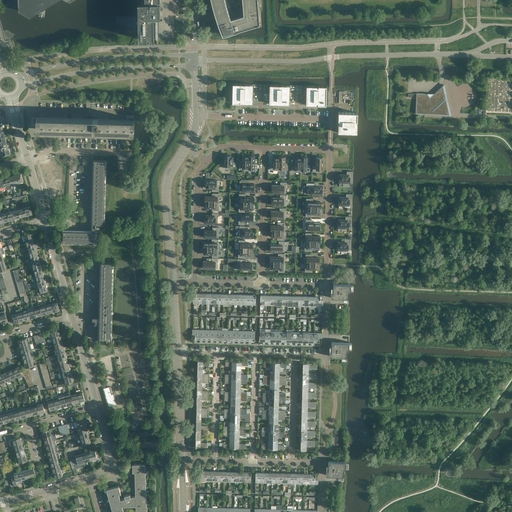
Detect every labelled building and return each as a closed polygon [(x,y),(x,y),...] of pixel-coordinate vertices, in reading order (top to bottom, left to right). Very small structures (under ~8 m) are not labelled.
[(71,0),(19,0),(19,8),(31,14),(40,9),(40,12),(42,14),(45,12),(45,9),(42,7),(53,0),(63,0),(68,2),(71,0)] [(144,0),(145,0),(144,0),(141,0),(138,1),(138,0),(137,0),(137,1),(138,1),(138,4),(138,5),(138,8),(138,11),(138,12),(138,15),(138,16),(116,16),(116,22),(138,33),(138,35),(139,35),(139,38),(138,38),(138,39),(146,39),(146,38),(146,35),(150,37),(153,38),(154,39),(154,36),(153,36),(153,33),(154,33),(154,32),(153,32),(153,30),(153,29),(153,26),(153,25),(153,22),(153,19),(153,18),(153,15),(154,15),(157,15),(159,15),(160,15),(160,14),(160,11),(160,10),(161,11),(162,11),(163,10),(163,9),(163,8),(162,8),(161,8),(160,8),(160,7),(160,4),(160,3),(160,1),(159,0),(144,0)] [(221,32),(223,36),(259,24),(258,12),(257,0),(210,0),(211,1),(212,5),(213,10),(214,13),(215,16),(217,21),(218,25),(219,27),(219,28),(221,32)] [(252,104),(253,85),(245,84),(245,86),(241,86),(241,84),(233,84),(232,103),(240,103),(240,102),(244,102),(244,103),(252,104)] [(289,105),(290,86),(281,85),(281,87),(278,87),(278,85),(269,85),(269,104),(277,104),(277,103),(281,103),(281,104),(289,105)] [(326,106),(326,87),(318,86),(318,88),(314,88),(314,86),(306,86),(306,105),(314,105),(314,104),(318,104),(318,105),(326,106)] [(446,114),(449,114),(442,87),(430,98),(427,95),(417,94),(417,104),(418,104),(418,111),(429,112),(428,113),(432,114),(434,112),(435,114),(446,114)] [(357,121),(357,113),(338,112),(338,121),(340,121),(339,124),(338,124),(338,132),(357,133),(357,125),(356,125),(356,121),(357,121)] [(134,120),(126,120),(98,119),(98,117),(89,116),(88,119),(36,118),(36,129),(40,129),(44,129),(44,130),(44,129),(48,130),(52,130),(56,130),(60,130),(64,130),(68,130),(72,130),(76,130),(80,130),(80,131),(80,130),(84,131),(102,131),(105,131),(106,131),(110,131),(114,131),(114,132),(114,131),(118,131),(118,132),(122,132),(126,132),(130,132),(134,132),(134,120)] [(9,149),(7,143),(0,145),(0,149),(1,151),(9,149)] [(10,154),(9,149),(1,151),(2,157),(10,155),(10,154)] [(233,163),(233,156),(231,156),(230,156),(230,155),(225,154),(225,155),(224,168),(235,169),(236,163),(233,163)] [(250,156),(248,156),(248,171),(254,171),(254,170),(257,170),(257,164),(254,164),(254,156),(254,155),(250,155),(250,156)] [(248,171),(248,156),(247,156),(243,156),(242,156),(242,164),(239,164),(239,170),(242,170),(248,171)] [(279,171),(279,157),(279,156),(274,156),(274,157),(273,157),(273,163),(270,163),(270,170),(273,170),(273,171),(279,171)] [(285,157),(279,157),(279,171),(284,171),(284,170),(287,170),(288,164),(285,163),(285,157)] [(301,172),(301,157),(301,158),(299,158),(299,157),(296,157),(296,158),(295,158),(295,166),(292,166),(292,172),(295,172),(301,172)] [(302,157),(301,157),(301,172),(307,172),(310,172),(310,166),(307,165),(307,157),(306,157),(302,157)] [(313,166),(313,172),(323,172),(323,158),(323,157),(317,157),(317,158),(316,158),(316,166),(313,166)] [(105,160),(94,160),(94,161),(94,163),(94,165),(94,167),(94,169),(94,172),(94,174),(94,176),(94,178),(94,180),(93,180),(93,182),(94,182),(93,184),(93,186),(93,189),(93,190),(93,193),(93,195),(93,197),(93,199),(93,201),(93,203),(93,206),(93,207),(93,210),(93,212),(93,214),(92,216),(93,216),(93,218),(92,218),(92,220),(92,223),(92,229),(92,230),(98,230),(98,224),(104,224),(103,224),(105,161),(105,160)] [(339,182),(339,186),(343,186),(343,182),(352,183),(353,172),(347,172),(347,175),(340,174),(340,176),(339,176),(339,177),(338,177),(338,182),(339,182)] [(20,174),(15,175),(17,183),(23,181),(23,182),(23,181),(21,174),(20,174)] [(219,180),(206,180),(206,181),(205,181),(205,185),(205,186),(206,186),(206,188),(212,188),(212,191),(218,191),(219,180)] [(254,191),(255,185),(254,185),(254,184),(246,184),(246,181),(240,181),(239,191),(254,192),(254,191)] [(286,183),(280,182),(280,186),(272,185),(272,186),(271,186),(271,192),(272,192),(272,193),(286,193),(286,183)] [(314,183),(306,183),(306,187),(309,187),(308,194),(321,195),(321,194),(322,194),(323,189),(322,189),(321,189),(321,187),(314,186),(314,183)] [(205,197),(204,197),(204,202),(205,202),(219,202),(219,197),(219,194),(212,193),(212,196),(205,196),(205,197)] [(254,198),(254,197),(246,197),(246,194),(239,194),(239,197),(239,203),(254,203),(254,202),(254,198)] [(338,199),(337,199),(337,204),(338,204),(338,205),(339,205),(339,209),(343,209),(343,205),(352,205),(352,194),(346,194),(346,197),(339,197),(339,199),(338,199)] [(272,204),(271,205),(286,205),(286,195),(280,195),(280,198),(272,198),(272,199),(271,199),(271,204),(272,204)] [(306,202),(306,208),(321,208),(321,207),(321,203),(321,202),(312,202),(313,199),(306,199),(306,202)] [(219,208),(219,202),(205,202),(204,202),(204,207),(206,207),(206,208),(212,208),(212,211),(218,211),(218,208),(219,208)] [(254,204),(254,203),(239,203),(238,209),(239,209),(239,212),(244,212),(245,209),(253,209),(253,205),(253,203),(254,204)] [(30,207),(24,208),(26,216),(32,214),(30,206),(30,207)] [(271,218),(285,219),(286,209),(280,208),(280,211),(271,211),(271,212),(270,212),(270,218),(271,218)] [(321,208),(306,208),(305,214),(306,214),(306,217),(311,217),(312,214),(320,214),(320,213),(320,210),(320,208),(321,208)] [(205,223),(217,223),(218,216),(219,216),(219,212),(212,212),(212,215),(206,215),(205,217),(205,218),(204,218),(204,223),(205,223)] [(253,214),(239,214),(239,224),(244,224),(245,221),(253,222),(253,221),(254,221),(254,215),(253,215),(253,214)] [(345,220),(339,220),(339,222),(338,222),(337,222),(337,227),(338,227),(338,228),(338,229),(338,232),(342,232),(342,228),(351,228),(352,217),(346,217),(345,220)] [(312,220),(306,220),(305,230),(320,231),(320,230),(321,224),(320,224),(320,223),(312,223),(312,220)] [(271,225),(271,231),(285,232),(285,226),(284,226),(284,223),(278,223),(278,226),(271,225)] [(252,237),(253,237),(253,232),(252,232),(252,230),(245,229),(246,226),(240,226),(239,237),(252,238),(252,237)] [(218,228),(212,227),(212,230),(204,230),(204,231),(203,231),(203,237),(204,237),(218,238),(218,228)] [(62,231),(63,231),(63,242),(81,242),(97,243),(98,231),(97,231),(97,232),(64,231),(62,231)] [(285,237),(285,232),(271,231),(271,232),(270,232),(270,236),(271,236),(271,237),(277,237),(277,240),(284,240),(284,237),(285,237)] [(31,233),(24,235),(24,236),(25,241),(33,239),(31,233),(32,233),(31,233)] [(305,236),(305,242),(319,243),(320,243),(320,241),(320,237),(312,236),(312,233),(305,233),(305,236)] [(203,243),(203,247),(203,248),(218,248),(218,242),(218,239),(212,239),(212,242),(204,242),(204,243),(203,243)] [(351,239),(345,239),(345,242),(338,242),(338,244),(337,244),(336,244),(336,249),(337,249),(337,250),(337,254),(341,254),(342,250),(351,250),(351,239)] [(238,243),(238,249),(252,249),(252,244),(245,243),(245,240),(239,240),(239,243),(238,243)] [(270,251),(284,252),(285,242),(279,241),(279,244),(270,244),(270,245),(269,251),(270,251)] [(319,244),(319,243),(305,242),(304,248),(305,248),(305,251),(311,251),(311,248),(319,249),(319,248),(320,244),(319,244)] [(218,254),(218,248),(203,248),(204,248),(204,250),(203,250),(203,253),(204,253),(204,254),(212,254),(212,257),(218,258),(218,254)] [(252,250),(252,249),(238,249),(238,255),(238,258),(245,258),(245,255),(251,255),(253,255),(253,250),(252,250)] [(270,261),(270,263),(285,263),(285,257),(284,257),(284,254),(278,254),(278,257),(270,257),(269,257),(269,261),(270,261)] [(305,257),(305,263),(319,263),(319,258),(312,257),(312,254),(306,254),(305,257)] [(217,269),(218,259),(212,258),(211,261),(203,261),(203,262),(202,262),(202,268),(203,268),(217,269)] [(244,259),(238,259),(237,269),(251,270),(251,269),(252,269),(252,263),(243,262),(244,259)] [(101,262),(100,262),(99,317),(97,317),(97,323),(98,323),(98,340),(99,340),(99,339),(106,339),(106,340),(107,340),(107,339),(111,339),(110,339),(112,263),(113,263),(101,262)] [(284,269),(285,263),(270,263),(270,264),(270,268),(270,269),(278,269),(278,272),(284,272),(284,269)] [(319,264),(319,263),(305,263),(305,269),(305,272),(312,272),(312,269),(318,269),(319,269),(320,264),(319,264)] [(46,285),(44,279),(37,282),(37,281),(34,282),(36,288),(38,287),(46,285)] [(348,301),(348,298),(348,292),(350,292),(350,290),(353,290),(353,284),(333,284),(333,289),(332,289),(332,292),(331,292),(331,298),(343,298),(343,301),(348,301)] [(48,291),(46,285),(38,287),(36,288),(38,294),(48,291)] [(201,304),(201,294),(196,294),(196,297),(193,297),(193,303),(201,304)] [(315,297),(314,307),(323,307),(323,300),(320,300),(320,297),(315,297)] [(57,303),(51,304),(53,312),(59,310),(57,302),(57,303)] [(47,313),(45,306),(45,303),(39,305),(40,307),(42,315),(42,316),(44,315),(47,313)] [(30,318),(27,308),(22,310),(22,312),(24,320),(30,318)] [(36,317),(34,309),(28,311),(28,308),(27,308),(30,318),(36,317)] [(24,320),(22,312),(16,314),(19,322),(24,320)] [(50,331),(52,337),(60,335),(58,329),(59,329),(58,329),(50,331)] [(200,339),(201,330),(192,330),(192,334),(195,334),(195,341),(197,341),(197,339),(200,339)] [(322,338),(322,333),(314,333),(313,343),(314,343),(317,343),(317,345),(318,345),(319,345),(319,338),(322,338)] [(18,341),(20,347),(30,343),(32,343),(30,337),(18,341)] [(63,347),(62,341),(53,343),(55,349),(63,347)] [(351,343),(331,342),(331,348),(330,348),(330,351),(329,351),(329,356),(341,357),(341,359),(346,359),(346,357),(347,357),(347,350),(349,350),(351,350),(351,343)] [(32,349),(30,343),(20,347),(21,352),(32,349)] [(65,353),(63,347),(55,349),(57,355),(65,353)] [(33,355),(32,349),(21,352),(23,358),(33,355)] [(67,358),(65,353),(57,355),(58,361),(67,358)] [(35,361),(33,355),(23,358),(22,358),(23,360),(26,368),(28,367),(29,366),(34,365),(33,362),(35,361)] [(67,358),(58,361),(56,361),(58,367),(68,364),(67,358)] [(198,361),(197,369),(202,370),(202,365),(209,366),(212,366),(212,364),(209,363),(209,361),(198,361)] [(236,370),(236,362),(225,361),(225,362),(225,366),(232,366),(231,370),(236,370)] [(248,362),(236,362),(236,370),(241,371),(241,366),(247,367),(251,367),(251,365),(248,364),(248,362)] [(275,372),(275,363),(263,362),(263,363),(264,363),(263,367),(270,367),(270,371),(275,372)] [(287,363),(275,363),(275,372),(279,372),(279,367),(286,368),(289,368),(289,366),(286,366),(286,363),(287,363)] [(302,373),(303,373),(308,373),(309,369),(315,369),(315,370),(317,370),(317,364),(303,363),(303,364),(303,373),(302,373)] [(70,370),(68,364),(58,367),(59,373),(70,370)] [(23,374),(22,371),(21,369),(19,366),(13,369),(17,377),(23,374)] [(17,377),(13,369),(8,372),(11,379),(17,377)] [(202,370),(197,369),(197,370),(197,378),(209,378),(209,374),(202,374),(202,370)] [(71,376),(70,370),(59,373),(61,379),(71,376)] [(236,379),(236,370),(231,370),(231,375),(225,374),(225,379),(224,379),(236,379)] [(241,375),(241,371),(236,370),(236,379),(248,379),(247,379),(247,378),(251,378),(251,374),(248,374),(247,375),(241,375)] [(274,380),(275,372),(270,371),(270,376),(263,375),(260,375),(260,377),(263,378),(263,380),(274,380)] [(11,379),(8,372),(2,374),(6,382),(11,379)] [(279,376),(279,372),(275,372),(274,380),(286,381),(286,380),(286,376),(279,376)] [(317,373),(308,373),(303,373),(302,383),(308,383),(308,378),(315,378),(315,379),(317,379),(317,373)] [(73,381),(71,376),(61,379),(63,384),(73,382),(73,381)] [(209,378),(197,378),(197,387),(202,387),(202,383),(209,383),(209,379),(209,378)] [(236,388),(236,379),(224,379),(225,379),(224,383),(231,383),(231,388),(236,388)] [(248,380),(248,379),(236,379),(236,388),(240,388),(241,384),(247,384),(247,380),(248,380)] [(274,389),(274,380),(263,380),(263,382),(260,382),(260,385),(263,385),(263,384),(270,384),(270,389),(274,389)] [(286,381),(274,380),(274,389),(279,389),(279,385),(286,385),(286,381)] [(316,383),(308,383),(302,383),(302,392),(302,393),(308,393),(308,392),(308,388),(314,388),(314,389),(316,389),(316,383)] [(108,406),(110,406),(117,404),(114,394),(112,394),(110,387),(103,389),(108,406)] [(202,387),(197,387),(197,395),(209,396),(208,396),(208,391),(202,391),(202,387)] [(235,396),(236,388),(231,388),(231,392),(224,392),(224,391),(221,391),(221,394),(224,394),(224,396),(235,396)] [(240,392),(240,388),(236,388),(235,396),(247,397),(247,394),(250,395),(250,392),(247,392),(240,392)] [(274,397),(274,389),(270,389),(269,393),(263,393),(263,397),(262,397),(274,397)] [(279,393),(279,389),(274,389),(274,397),(286,398),(285,398),(285,393),(279,393)] [(76,392),(76,394),(79,402),(84,400),(85,401),(85,400),(82,390),(76,392)] [(316,393),(308,392),(308,393),(302,393),(302,402),(308,402),(308,398),(314,398),(314,399),(316,399),(316,393)] [(79,402),(76,394),(71,396),(73,404),(79,402)] [(211,398),(208,398),(208,396),(209,396),(197,395),(196,395),(196,396),(197,396),(196,404),(201,404),(201,400),(208,400),(208,401),(211,401),(211,398)] [(73,404),(71,396),(65,397),(67,405),(73,404)] [(235,405),(235,396),(224,396),(224,401),(231,401),(231,405),(235,405)] [(247,397),(235,396),(235,405),(240,405),(240,401),(247,401),(247,397)] [(67,405),(65,397),(59,399),(61,407),(67,405)] [(274,406),(274,397),(262,397),(263,397),(262,402),(269,402),(269,406),(274,406)] [(286,398),(274,397),(274,406),(278,406),(279,402),(285,402),(285,403),(288,403),(289,400),(285,400),(285,398),(286,398)] [(61,407),(59,399),(53,401),(55,409),(61,407)] [(55,409),(53,401),(47,402),(50,410),(55,409)] [(316,402),(308,402),(302,402),(302,412),(301,411),(301,412),(302,412),(307,412),(307,407),(314,407),(314,408),(316,408),(316,402)] [(39,413),(36,405),(36,403),(30,405),(33,415),(39,413)] [(42,404),(36,405),(39,413),(45,412),(42,403),(42,404)] [(201,404),(196,404),(196,413),(208,413),(208,409),(201,408),(201,404)] [(33,415),(30,405),(24,406),(27,417),(33,415)] [(235,414),(235,405),(231,405),(230,409),(224,409),(224,413),(223,413),(235,414)] [(240,409),(240,405),(235,405),(235,414),(247,414),(246,414),(246,412),(250,412),(250,409),(246,409),(246,410),(240,409)] [(27,417),(24,406),(18,408),(21,418),(22,419),(24,419),(23,418),(27,417)] [(274,415),(274,406),(269,406),(269,410),(262,410),(262,409),(259,409),(259,412),(262,412),(262,414),(274,415)] [(278,411),(278,406),(274,406),(274,415),(285,415),(285,411),(278,411)] [(21,418),(18,408),(12,410),(15,420),(21,418)] [(15,420),(12,410),(7,411),(10,421),(15,420)] [(10,421),(7,411),(1,413),(4,423),(10,421)] [(316,412),(307,412),(302,412),(301,421),(307,422),(307,421),(307,417),(313,417),(313,418),(315,418),(316,412)] [(208,413),(196,413),(196,421),(201,422),(201,417),(207,417),(207,418),(211,418),(211,415),(208,415),(208,413)] [(235,422),(235,414),(223,413),(223,414),(224,414),(224,416),(220,416),(220,418),(224,419),(224,418),(230,418),(230,422),(235,422)] [(247,414),(235,414),(235,422),(239,423),(240,418),(246,419),(246,414),(247,414)] [(273,423),(274,415),(262,414),(262,415),(262,419),(269,419),(269,423),(273,423)] [(285,415),(274,415),(273,423),(278,424),(278,419),(285,420),(285,415)] [(84,420),(84,419),(76,422),(77,428),(85,425),(84,420)] [(201,426),(201,422),(196,421),(196,422),(196,430),(208,430),(207,430),(207,426),(201,426)] [(315,422),(307,421),(307,422),(301,421),(301,431),(307,431),(307,426),(313,427),(315,428),(315,422)] [(235,431),(235,422),(230,422),(230,427),(223,426),(223,431),(235,431)] [(239,427),(239,423),(235,422),(235,431),(246,431),(246,429),(249,429),(249,426),(246,426),(246,427),(239,427)] [(273,432),(273,423),(269,423),(268,428),(262,427),(262,432),(261,432),(273,432)] [(278,428),(278,424),(273,423),(273,432),(285,432),(284,432),(285,428),(278,428)] [(87,431),(85,425),(77,428),(79,433),(87,431)] [(43,437),(51,435),(53,434),(52,428),(41,431),(43,437)] [(208,430),(196,430),(195,439),(200,439),(201,435),(207,435),(207,430),(208,430)] [(89,437),(87,431),(79,433),(81,439),(89,437)] [(234,440),(235,431),(223,431),(223,435),(230,435),(230,440),(234,440)] [(246,431),(235,431),(234,440),(239,440),(239,436),(246,436),(249,437),(249,434),(246,434),(246,431)] [(315,431),(307,431),(301,431),(301,440),(301,441),(307,441),(307,436),(313,436),(313,437),(315,437),(315,431)] [(273,441),(273,432),(261,432),(262,432),(262,436),(268,436),(268,441),(273,441)] [(285,433),(285,432),(273,432),(273,441),(277,441),(278,437),(284,437),(284,433),(285,433)] [(20,437),(12,440),(14,445),(22,443),(20,437)] [(90,443),(89,437),(81,439),(82,445),(91,443),(90,443)] [(200,439),(195,439),(195,446),(195,447),(207,448),(207,445),(210,445),(210,443),(207,443),(200,443),(200,439)] [(55,440),(53,441),(45,443),(46,449),(57,446),(55,440)] [(234,449),(234,440),(230,440),(229,444),(223,444),(223,443),(220,443),(219,446),(223,446),(223,448),(222,448),(234,449)] [(239,444),(239,440),(234,440),(234,449),(246,449),(245,449),(245,446),(249,446),(249,444),(245,444),(239,444)] [(273,450),(273,441),(268,441),(268,445),(261,445),(261,449),(273,450)] [(277,445),(277,441),(273,441),(273,450),(284,450),(284,445),(277,445)] [(315,441),(307,441),(301,441),(300,450),(306,451),(306,446),(313,446),(313,447),(315,447),(315,441)] [(23,447),(22,443),(14,445),(16,451),(24,449),(25,449),(24,447),(23,447)] [(58,451),(57,446),(46,449),(48,454),(58,451)] [(25,455),(24,449),(16,451),(17,457),(25,455)] [(95,450),(88,452),(90,461),(97,459),(98,461),(101,460),(98,449),(95,450)] [(60,457),(58,451),(48,454),(50,460),(58,458),(60,457)] [(90,461),(88,452),(81,454),(84,465),(85,465),(84,462),(90,461)] [(84,465),(81,454),(75,456),(76,458),(75,458),(75,459),(73,459),(75,468),(84,465)] [(25,455),(17,457),(15,458),(17,464),(27,461),(25,455)] [(348,462),(330,461),(328,461),(328,467),(327,467),(327,469),(326,469),(326,470),(326,475),(338,476),(338,478),(343,478),(343,469),(345,469),(345,467),(348,467),(348,462)] [(61,470),(59,464),(51,466),(53,472),(61,470)] [(110,499),(109,499),(111,507),(112,506),(113,509),(112,509),(112,511),(123,511),(122,506),(136,506),(136,511),(146,511),(146,508),(145,467),(144,464),(132,464),(132,472),(135,472),(135,496),(130,497),(130,494),(124,496),(125,499),(120,500),(119,494),(121,494),(119,486),(107,489),(108,493),(107,493),(108,497),(109,496),(110,499)] [(33,467),(30,468),(26,469),(29,478),(36,476),(36,479),(39,478),(37,469),(36,469),(37,469),(34,470),(33,467)] [(29,478),(26,469),(20,471),(22,480),(29,478)] [(63,475),(61,470),(53,472),(55,478),(54,478),(63,476),(63,475)] [(22,480),(20,471),(13,473),(14,475),(14,476),(11,476),(13,485),(23,482),(22,480)] [(207,481),(207,471),(202,471),(202,474),(199,474),(199,481),(207,481)] [(315,474),(310,474),(310,484),(318,484),(318,480),(315,480),(315,474)]
